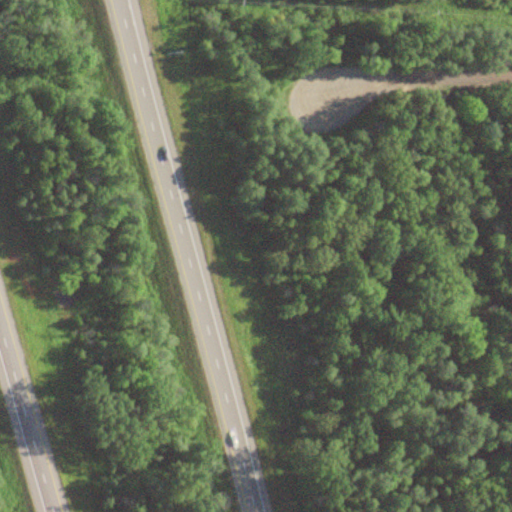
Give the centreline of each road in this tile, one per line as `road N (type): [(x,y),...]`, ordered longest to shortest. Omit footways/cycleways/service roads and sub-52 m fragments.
road 1 (motorway): [(252,511),(112,0)]
road 2 (residential): [(323,102),(375,81),(511,79)]
road 3 (motorway): [(0,355),(44,511)]
